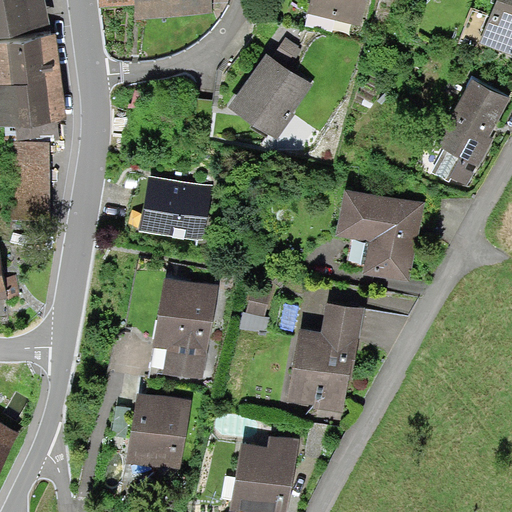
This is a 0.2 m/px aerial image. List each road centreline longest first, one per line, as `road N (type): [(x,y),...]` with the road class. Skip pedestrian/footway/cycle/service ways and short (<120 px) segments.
road 1 (residential): [(511,151),(315,511)]
road 2 (tertiary): [(65,345),(92,174),(93,75)]
road 3 (residential): [(93,75),(120,83),(159,78),(226,55),(248,0)]
